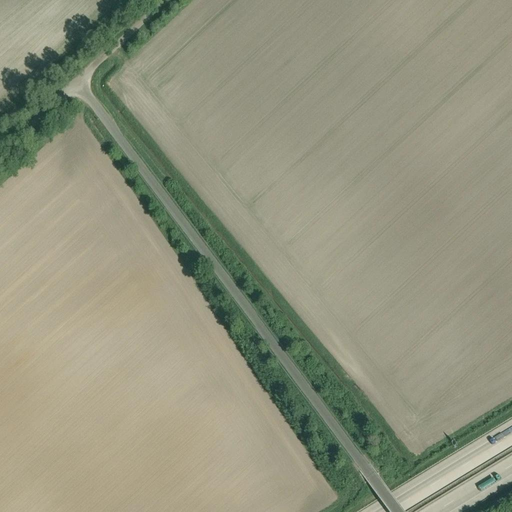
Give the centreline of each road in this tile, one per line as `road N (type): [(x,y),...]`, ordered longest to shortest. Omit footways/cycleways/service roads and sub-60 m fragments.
road 1 (unclassified): [(396,511),(74,87)]
road 2 (motorway): [(511,432),(381,511)]
road 3 (unclassified): [(168,0),(74,87)]
